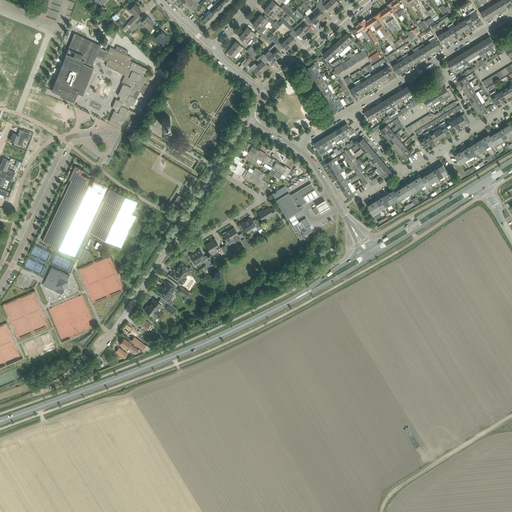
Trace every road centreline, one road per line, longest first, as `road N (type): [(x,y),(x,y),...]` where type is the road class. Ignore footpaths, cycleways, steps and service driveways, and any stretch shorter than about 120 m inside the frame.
road 1 (secondary): [(0,421),(169,358),(301,295)]
road 2 (residential): [(348,113),(511,15)]
road 3 (track): [(382,511),(395,488),(511,417)]
road 4 (residential): [(0,285),(70,145)]
road 5 (residential): [(169,241),(197,241),(256,206),(255,195),(215,168)]
road 6 (residential): [(263,92),(366,0)]
road 7 (residential): [(92,353),(169,241)]
road 8 (secondary): [(370,258),(484,187)]
road 9 (secondary): [(480,179),(370,247)]
